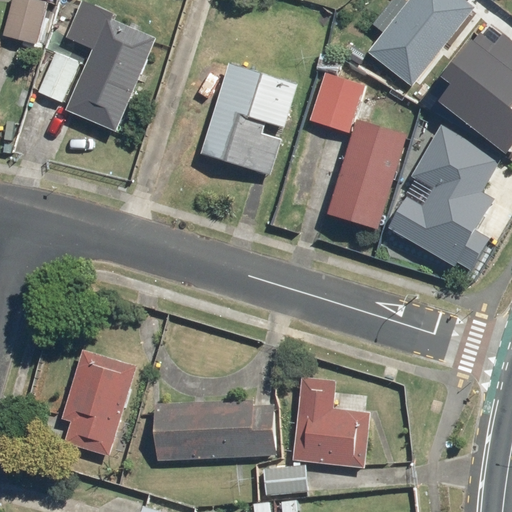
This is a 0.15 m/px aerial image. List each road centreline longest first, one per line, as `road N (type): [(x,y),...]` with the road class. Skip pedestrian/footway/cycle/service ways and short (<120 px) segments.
road 1 (residential): [(26,209),(511,357)]
road 2 (unknown): [(127,240),(203,0)]
